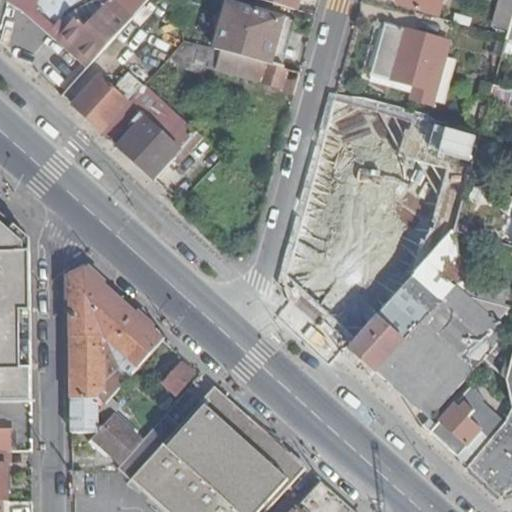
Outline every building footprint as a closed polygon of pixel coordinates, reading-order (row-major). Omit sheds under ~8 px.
[(11,0),(9,9),(21,12),(26,6),(61,38),(90,64),(148,0),(11,0)] [(299,0),(252,0),(252,1),(296,13),(299,0)] [(441,0),(400,0),(399,6),(438,16),(441,0)] [(511,0),(501,0),(495,25),(510,28),(511,20),(511,0)] [(214,51),(270,66),(271,62),(283,21),(228,5),(214,51)] [(283,21),(271,62),(284,66),(296,25),(283,21)] [(385,27),(378,55),(441,73),(449,44),(385,27)] [(56,44),(85,70),(90,64),(61,38),(56,44)] [(201,74),(203,66),(208,49),(184,43),(164,65),(201,74)] [(300,74),(270,66),(214,51),(208,49),(203,66),(283,89),(282,92),(294,96),(300,74)] [(432,107),(441,73),(378,55),(372,77),(414,88),(413,96),(411,102),(432,107)] [(100,78),(72,108),(101,134),(143,87),(128,74),(113,91),(100,78)] [(414,88),(372,77),(370,84),(413,96),(414,88)] [(490,102),(494,87),(482,84),(479,99),(490,102)] [(145,86),(143,87),(101,134),(153,181),(186,145),(190,149),(201,137),(145,86)] [(511,92),(494,87),(490,102),(511,107),(511,92)] [(401,164),(413,118),(378,108),(365,154),(401,164)] [(480,136),(463,132),(457,154),(460,154),(456,169),(470,173),(480,136)] [(392,215),(406,165),(401,164),(365,154),(358,153),(344,201),(392,215)] [(467,182),(458,180),(456,190),(465,192),(467,182)] [(400,217),(392,215),(344,201),(330,197),(323,226),(376,242),(378,241),(400,217)] [(445,212),(440,228),(453,232),(458,215),(445,212)] [(391,251),(418,222),(400,217),(378,241),(391,251)] [(403,261),(416,272),(453,232),(440,228),(434,226),(403,261)] [(400,290),(413,300),(419,307),(460,262),(454,232),(453,232),(416,272),(400,290)] [(334,261),(352,269),(362,248),(344,240),(334,261)] [(356,339),(386,305),(351,272),(319,306),(356,339)] [(110,400),(160,343),(87,275),(71,283),(72,436),(99,436),(99,412),(110,400)] [(464,283),(467,297),(499,307),(502,293),(464,283)] [(429,420),(484,360),(502,340),(507,334),(496,324),(509,310),(499,307),(467,297),(464,296),(456,288),(430,316),(444,328),(391,386),(429,420)] [(402,312),(413,300),(400,290),(390,301),(402,312)] [(348,347),(377,373),(419,328),(402,312),(390,301),(386,305),(356,339),(348,347)] [(444,328),(430,316),(419,328),(377,373),(391,386),(444,328)] [(511,349),(502,340),(484,360),(509,382),(509,383),(511,404),(511,409),(504,423),(497,416),(458,460),(467,467),(501,498),(511,493),(511,349)] [(183,366),(165,386),(178,397),(195,378),(183,366)] [(458,460),(497,416),(482,404),(486,399),(473,387),(431,435),(458,460)] [(223,400),(213,391),(200,406),(202,409),(218,406),(223,400)] [(94,443),(121,468),(143,443),(113,418),(119,408),(110,400),(99,412),(99,436),(94,443)] [(202,409),(200,406),(130,484),(160,511),(266,511),(304,470),(292,460),(289,464),(285,460),(288,456),(259,431),(256,436),(248,429),(252,424),(245,419),(241,423),(237,419),(241,415),(223,400),(218,406),(202,409)] [(259,431),(252,424),(248,429),(256,436),(259,431)] [(0,452),(10,453),(10,433),(0,433),(0,452)] [(0,504),(2,504),(8,504),(8,467),(0,466),(0,504)] [(84,475),(74,475),(74,490),(84,490),(84,475)] [(351,511),(321,485),(297,511),(351,511)]
